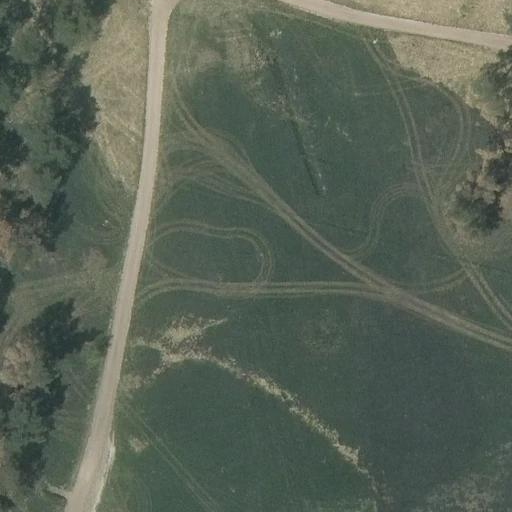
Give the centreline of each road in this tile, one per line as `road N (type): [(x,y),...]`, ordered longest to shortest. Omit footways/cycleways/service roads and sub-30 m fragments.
road 1 (track): [(161,0),(128,285),(64,511)]
road 2 (track): [(286,0),(511,43)]
